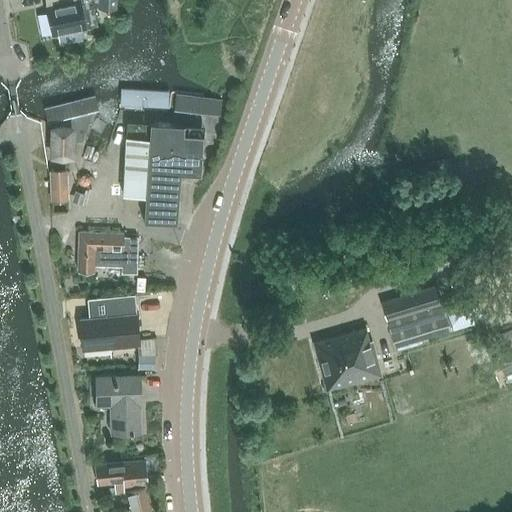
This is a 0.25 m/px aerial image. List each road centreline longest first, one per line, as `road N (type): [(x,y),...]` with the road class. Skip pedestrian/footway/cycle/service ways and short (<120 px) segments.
road 1 (secondary): [(191,511),(186,432),(194,334),(231,185),(295,0)]
road 2 (residential): [(88,511),(0,27)]
